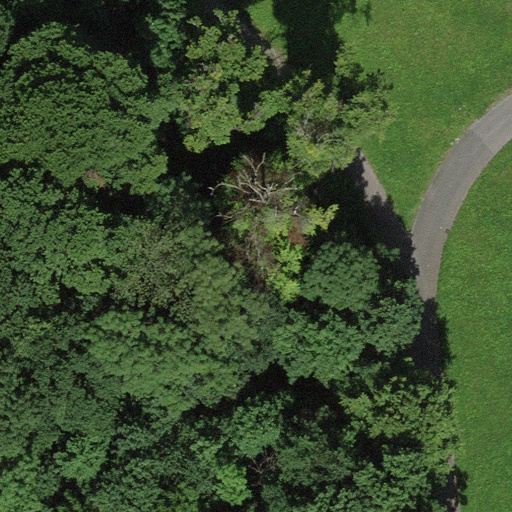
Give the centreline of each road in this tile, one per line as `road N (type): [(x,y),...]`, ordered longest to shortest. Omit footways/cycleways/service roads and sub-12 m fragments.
road 1 (track): [(200,0),(282,60),(415,268)]
road 2 (track): [(415,268),(410,340),(427,511)]
road 3 (track): [(511,123),(444,174),(415,268)]
